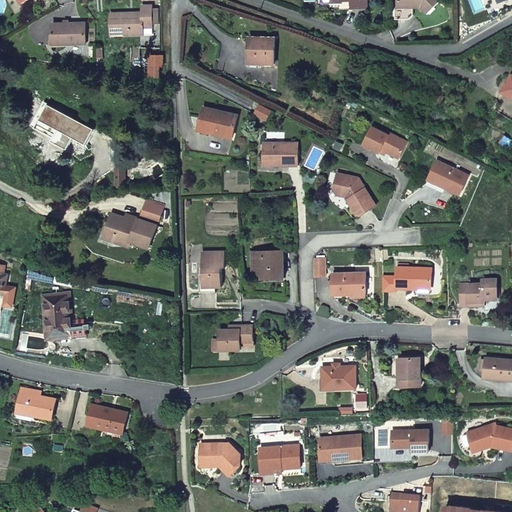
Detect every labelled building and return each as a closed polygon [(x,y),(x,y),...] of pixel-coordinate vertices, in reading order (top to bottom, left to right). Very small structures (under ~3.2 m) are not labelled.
[(323,0),(324,1),(351,0),(351,8),(369,8),(369,0),(323,0)] [(395,3),(395,19),(408,19),(412,14),(412,7),(420,7),(426,13),(438,0),(397,0),(398,3),(395,3)] [(129,16),(129,12),(111,13),(111,34),(145,34),(145,26),(153,26),(153,19),(153,8),(153,5),(142,5),(142,12),(134,12),(135,16),(129,16)] [(87,23),(53,24),(53,35),(55,35),(55,45),(87,43),(87,23)] [(275,64),(276,39),(251,38),(250,64),(275,64)] [(151,55),(150,66),(150,77),(160,77),(160,66),(163,66),(164,56),(151,55)] [(511,74),(502,92),(511,98),(511,74)] [(75,138),(87,145),(96,129),(49,104),(40,119),(59,130),(54,139),(69,148),(75,138)] [(213,134),(233,138),(238,116),(204,108),(200,128),(213,131),(213,134)] [(382,150),(388,153),(400,159),(408,142),(391,134),(390,136),(373,128),(365,145),(381,153),(382,150)] [(501,143),(510,148),(511,144),(511,139),(505,135),(501,143)] [(299,144),(264,144),(264,164),(279,164),(279,166),(299,166),(299,144)] [(445,188),(460,195),(469,176),(437,161),(429,178),(446,186),(445,187),(445,188)] [(126,168),(117,168),(117,179),(126,178),(126,168)] [(358,181),(337,176),(334,191),(337,197),(345,199),(358,216),(361,217),(377,208),(358,181)] [(443,192),(445,188),(445,187),(446,186),(429,178),(427,184),(443,192)] [(138,222),(125,218),(112,214),(106,232),(116,235),(113,241),(130,246),(132,242),(150,247),(165,205),(146,198),(140,216),(147,218),(146,221),(139,219),(138,222)] [(139,217),(127,213),(125,218),(138,222),(139,219),(139,217)] [(116,235),(106,232),(104,238),(113,241),(116,235)] [(284,251),(253,252),(254,279),(284,278),(284,251)] [(202,252),(202,275),(203,287),(215,287),(222,287),(222,268),(225,268),(225,252),(202,252)] [(325,258),(315,259),(316,277),(326,277),(325,258)] [(399,268),(398,267),(397,276),(383,275),(383,291),(397,292),(397,288),(415,289),(415,287),(431,287),(432,268),(409,268),(399,268)] [(352,293),(367,293),(366,273),(334,274),(334,295),(352,295),(352,293)] [(203,287),(202,275),(199,275),(200,293),(215,293),(215,287),(203,287)] [(470,302),(484,302),(484,300),(497,299),(497,280),(483,280),(483,284),(460,285),(461,306),(470,306),(470,302)] [(48,338),(72,336),(68,295),(44,297),(48,338)] [(240,329),(231,330),(220,330),(221,339),(213,339),(213,350),(242,349),(242,347),(242,342),(254,341),(253,325),(240,326),(240,329)] [(420,358),(401,358),(401,378),(399,378),(399,387),(421,386),(420,358)] [(486,360),(485,371),(484,379),(511,380),(511,360),(486,358),(486,360)] [(355,366),(322,367),(323,387),(334,386),(334,389),(356,389),(355,366)] [(55,399),(21,392),(17,411),(33,414),(33,416),(51,420),(55,399)] [(110,409),(92,405),(87,426),(123,434),(127,416),(109,411),(110,409)] [(451,419),(441,419),(441,434),(452,434),(451,419)] [(496,422),(466,432),(468,436),(472,447),(474,452),(493,445),(511,449),(511,427),(497,424),(496,422)] [(428,429),(391,430),(392,447),(411,446),(412,452),(429,451),(428,429)] [(340,459),(350,458),(363,457),(362,435),(319,438),(320,458),(340,456),(340,459)] [(220,463),(220,467),(230,476),(240,466),(240,454),(228,444),(200,445),(201,467),(215,467),(215,464),(220,463)] [(275,468),(276,473),(284,473),(284,469),(301,467),(300,445),(261,449),(262,469),(275,468)] [(410,511),(411,510),(420,511),(422,494),(392,492),(391,508),(394,511),(410,511)]
